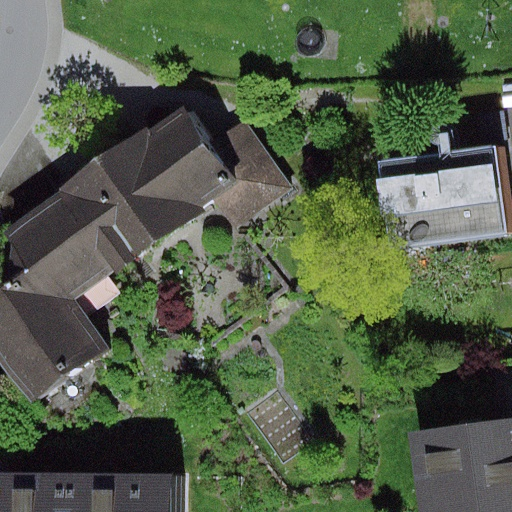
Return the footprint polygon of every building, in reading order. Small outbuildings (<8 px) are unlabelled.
[(205,104),(84,178),(134,258),(255,184),(205,104)] [(511,245),(511,148),(410,164),(424,259),(511,245)] [(134,258),(84,178),(7,227),(0,276),(0,291),(78,297),(134,258)] [(78,297),(0,291),(0,308),(6,356),(50,411),(119,362),(78,297)] [(511,511),(511,424),(421,437),(428,511),(511,511)] [(189,511),(190,473),(0,469),(0,511),(189,511)]
